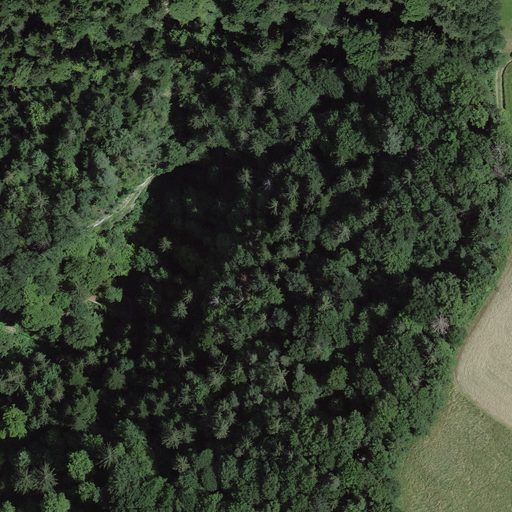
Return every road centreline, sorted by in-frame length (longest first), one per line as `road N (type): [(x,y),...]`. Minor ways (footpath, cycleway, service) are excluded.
road 1 (track): [(355,511),(345,454),(356,340),(374,292),(356,221),(365,143),(321,0)]
road 2 (track): [(0,503),(80,489),(177,496),(191,511)]
